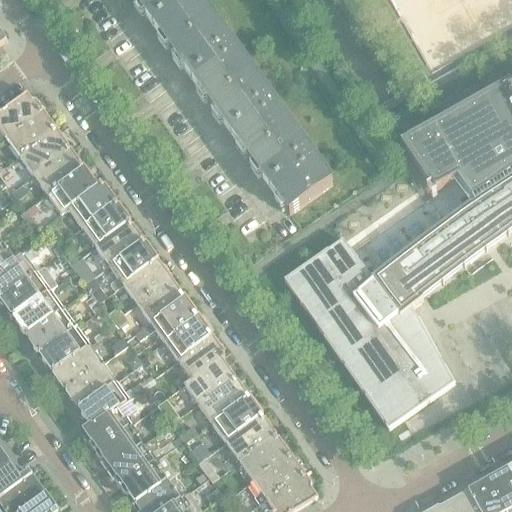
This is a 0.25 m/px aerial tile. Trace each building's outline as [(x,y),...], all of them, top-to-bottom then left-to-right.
[(215,24),(197,0),(134,0),(133,1),(172,55),(215,24)] [(254,79),(235,52),(215,24),(172,55),(211,109),(254,79)] [(293,133),(274,106),(254,79),(211,109),(250,164),(293,133)] [(343,244),(285,284),(389,432),(454,387),(412,312),(423,303),(421,301),(424,298),(438,287),(441,285),(443,287),(444,286),(443,284),(463,269),(464,270),(465,269),(464,268),(485,253),(486,254),(487,253),(486,251),(507,237),(508,238),(509,237),(508,236),(511,232),(511,93),(511,94),(509,89),(510,89),(509,87),(401,148),(400,148),(413,166),(419,176),(429,191),(431,190),(430,189),(432,188),(435,194),(434,194),(435,195),(457,183),(474,207),(442,229),(410,253),(399,262),(394,266),(389,270),(373,282),(343,244)] [(0,132),(6,141),(41,116),(39,114),(42,112),(37,105),(32,104),(27,97),(0,116),(0,132)] [(20,160),(55,135),(53,133),(55,131),(43,115),(41,116),(6,141),(20,160)] [(332,187),(313,160),(293,133),(250,164),(289,218),(332,187)] [(34,180),(69,154),(67,152),(69,150),(57,134),(55,135),(20,160),(34,180)] [(48,198),(82,173),(81,171),(83,169),(71,153),(69,154),(34,180),(48,198)] [(69,212),(98,191),(84,172),(82,173),(48,198),(61,217),(69,212)] [(28,197),(21,188),(12,196),(18,204),(28,197)] [(82,231),(115,209),(117,207),(105,190),(103,192),(101,189),(98,191),(69,212),(82,231)] [(9,206),(2,196),(0,197),(0,209),(1,211),(9,206)] [(30,221),(39,213),(35,207),(25,215),(30,221)] [(96,250),(129,227),(131,226),(119,209),(117,211),(115,209),(82,231),(96,250)] [(110,270),(142,247),(145,245),(133,228),(131,230),(129,227),(96,250),(110,270)] [(46,240),(39,230),(32,235),(39,245),(46,240)] [(10,242),(20,234),(18,231),(7,238),(10,242)] [(12,245),(23,238),(20,234),(10,242),(12,245)] [(0,274),(14,265),(1,246),(0,246),(0,274)] [(124,288),(158,263),(146,247),(144,249),(142,247),(110,270),(124,288)] [(0,300),(2,303),(38,276),(29,264),(37,258),(32,250),(24,256),(24,257),(14,265),(0,274),(0,300)] [(78,264),(72,255),(66,259),(72,268),(78,264)] [(138,308),(172,283),(158,263),(124,288),(138,308)] [(76,275),(71,269),(70,267),(61,273),(67,281),(76,275)] [(92,281),(87,275),(79,281),(84,287),(92,281)] [(14,320),(50,293),(38,276),(2,303),(7,310),(7,314),(9,317),(12,318),(14,320)] [(151,326),(183,303),(181,300),(183,299),(172,283),(138,308),(151,326)] [(67,290),(63,285),(56,290),(60,295),(67,290)] [(100,306),(110,298),(105,291),(94,299),(100,306)] [(28,339),(61,314),(54,305),(57,302),(50,293),(14,320),(20,328),(20,332),(22,335),(26,336),(28,339)] [(165,345),(197,322),(195,320),(197,318),(185,301),(183,303),(151,326),(165,345)] [(102,311),(99,307),(96,303),(90,308),(96,316),(102,311)] [(40,356),(77,330),(64,312),(61,314),(28,339),(33,347),(33,350),(35,353),(39,355),(40,356)] [(113,325),(120,320),(116,316),(108,318),(113,325)] [(117,331),(122,323),(120,320),(113,325),(117,331)] [(178,364),(211,341),(209,339),(211,337),(199,321),(197,322),(165,345),(178,364)] [(53,375),(87,351),(90,348),(77,330),(40,356),(42,358),(42,362),(44,365),(47,366),(53,375)] [(96,344),(107,337),(104,333),(94,340),(96,344)] [(222,363),(225,361),(222,358),(224,356),(213,339),(211,341),(178,364),(192,383),(192,384),(222,363)] [(116,356),(128,348),(123,341),(111,350),(116,356)] [(67,393),(103,367),(97,358),(94,361),(87,351),(53,375),(55,377),(55,380),(57,384),(60,385),(67,393)] [(142,366),(139,362),(136,357),(126,364),(132,373),(142,366)] [(198,408),(233,383),(236,382),(222,363),(192,384),(192,383),(184,388),(198,408)] [(80,411),(116,385),(103,367),(67,393),(68,395),(68,399),(70,402),(74,403),(80,411)] [(145,392),(153,386),(150,383),(143,388),(145,392)] [(212,427),(247,402),(249,401),(237,384),(235,386),(233,383),(198,408),(212,427)] [(116,412),(129,403),(145,392),(143,388),(140,385),(131,393),(130,392),(124,396),(116,385),(80,411),(81,413),(81,417),(83,420),(87,421),(92,429),(116,412)] [(157,409),(151,402),(143,407),(149,415),(157,409)] [(225,446),(261,421),(263,420),(251,403),(249,405),(247,402),(212,427),(225,446)] [(181,418),(174,408),(162,416),(169,426),(181,418)] [(95,457),(133,430),(126,420),(123,422),(116,412),(92,429),(92,430),(81,437),(95,457)] [(240,466),(275,440),(277,439),(265,422),(263,424),(261,421),(225,446),(240,466)] [(107,473),(142,448),(136,440),(139,438),(133,430),(95,457),(107,473)] [(194,440),(189,432),(179,439),(184,447),(194,440)] [(253,484),(288,459),(290,458),(278,441),(276,443),(275,440),(240,466),(253,484)] [(121,492),(176,452),(171,444),(161,451),(160,450),(151,456),(149,458),(142,448),(107,473),(121,492)] [(207,458),(199,448),(190,455),(198,465),(207,458)] [(132,509),(167,484),(179,475),(170,463),(179,456),(176,452),(121,492),(132,509)] [(0,475),(8,469),(7,468),(6,464),(4,461),(1,459),(0,457),(0,475)] [(260,508),(266,503),(302,478),(304,477),(292,460),(290,462),(288,459),(253,484),(261,496),(255,501),(260,508)] [(219,480),(205,461),(198,466),(212,485),(219,480)] [(0,503),(31,481),(33,480),(29,475),(19,482),(17,478),(13,476),(8,469),(0,475),(0,503)] [(511,511),(511,482),(507,475),(500,479),(496,479),(491,482),(489,485),(488,486),(502,511),(511,511)] [(207,482),(202,476),(195,481),(199,487),(207,482)] [(298,511),(318,501),(311,491),(311,486),(306,479),(304,481),(302,478),(266,503),(272,511),(298,511)] [(0,510),(1,511),(26,511),(45,499),(39,492),(39,488),(36,485),(33,483),(31,481),(0,503),(0,510)] [(134,511),(167,511),(183,500),(177,492),(175,494),(167,484),(132,509),(134,511)] [(502,511),(488,486),(480,490),(476,490),(472,492),(470,496),(469,497),(477,511),(502,511)] [(226,504),(237,496),(232,488),(221,496),(226,504)] [(213,504),(221,498),(217,492),(209,498),(213,504)] [(477,511),(469,497),(461,501),(457,501),(452,503),(450,507),(452,511),(477,511)] [(53,511),(52,510),(52,506),(49,503),(46,501),(45,499),(26,511),(53,511)] [(187,511),(188,511),(190,510),(183,500),(167,511),(187,511)]
